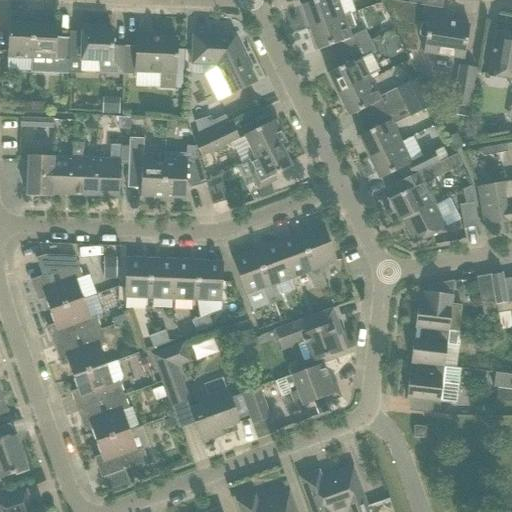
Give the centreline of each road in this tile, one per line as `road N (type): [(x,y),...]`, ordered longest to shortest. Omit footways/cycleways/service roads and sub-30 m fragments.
road 1 (residential): [(0,225),(220,234),(341,189)]
road 2 (residential): [(115,511),(366,414)]
road 3 (residential): [(78,511),(0,284)]
road 4 (residential): [(341,189),(251,0)]
road 5 (residential): [(366,414),(386,272)]
road 6 (residential): [(386,272),(511,252)]
